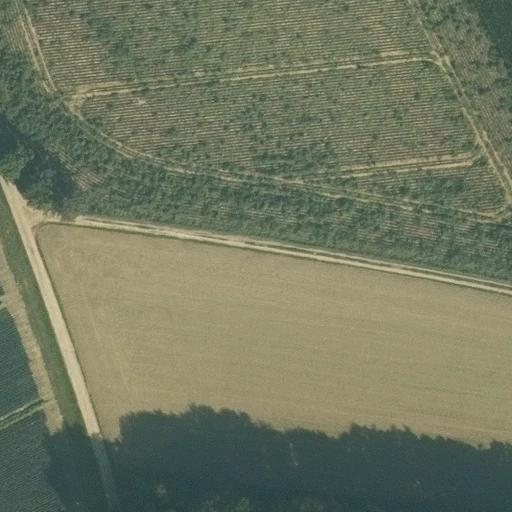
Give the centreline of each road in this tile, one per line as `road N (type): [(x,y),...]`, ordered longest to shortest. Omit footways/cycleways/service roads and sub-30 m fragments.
road 1 (track): [(10,206),(396,264),(511,295)]
road 2 (track): [(108,511),(10,206)]
